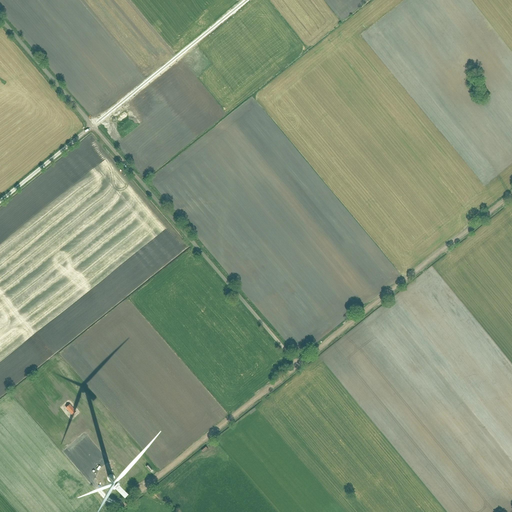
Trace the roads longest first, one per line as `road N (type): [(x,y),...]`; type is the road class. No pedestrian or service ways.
road 1 (unclassified): [(284,376),(297,364),(0,18)]
road 2 (track): [(297,364),(511,196)]
road 3 (track): [(284,376),(113,511)]
